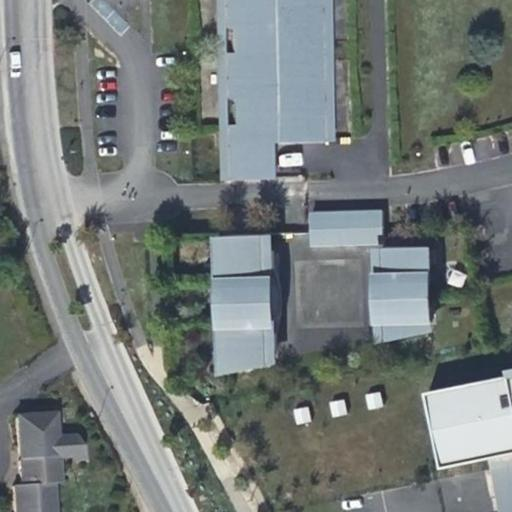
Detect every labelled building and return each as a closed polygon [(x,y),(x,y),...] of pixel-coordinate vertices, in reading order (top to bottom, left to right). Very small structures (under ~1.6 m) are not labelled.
[(217,0),(218,29),(226,29),(227,53),(218,55),(221,101),(229,101),(230,126),(220,126),(221,180),(257,179),(257,144),(257,117),(275,117),(276,143),(321,141),(320,60),(311,61),(310,44),(318,43),(318,0),(217,0)] [(320,60),(318,43),(310,44),(311,61),(320,60)] [(276,143),(275,117),(257,117),(257,144),(276,143)] [(381,210),(308,211),(309,242),(381,240),(381,210)] [(266,247),(265,232),(224,232),(228,370),(268,360),(268,348),(268,338),(265,337),(264,316),(267,314),(267,281),(262,280),(261,260),(266,258),(266,247)] [(422,243),(382,244),(382,262),(382,271),(386,271),(386,315),(383,316),(383,327),(384,335),(426,328),(425,315),(430,314),(428,270),(424,271),(422,243)] [(274,247),(266,247),(266,258),(261,260),(262,280),(267,281),(267,314),(264,316),(265,337),(268,338),(268,348),(276,347),(276,324),(281,303),(280,282),(274,263),(274,247)] [(382,271),(382,262),(375,261),(376,274),(372,278),(371,285),(371,294),(372,299),(376,307),(377,328),(383,327),(383,316),(386,315),(386,271),(382,271)] [(511,370),(511,374),(430,389),(446,464),(511,450),(511,370)] [(13,417),(17,461),(78,457),(71,436),(56,437),(53,413),(13,417)] [(511,511),(511,450),(487,456),(499,511),(511,511)] [(57,458),(17,461),(19,485),(11,486),(12,511),(54,511),(53,485),(58,484),(57,458)]
